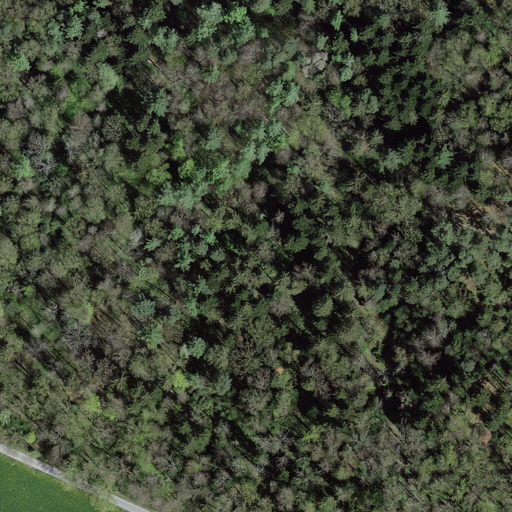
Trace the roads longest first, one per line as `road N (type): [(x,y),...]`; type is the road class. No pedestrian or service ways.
road 1 (track): [(511,234),(479,234),(41,0)]
road 2 (track): [(327,152),(397,436),(429,511)]
road 3 (unclassified): [(0,447),(139,511)]
